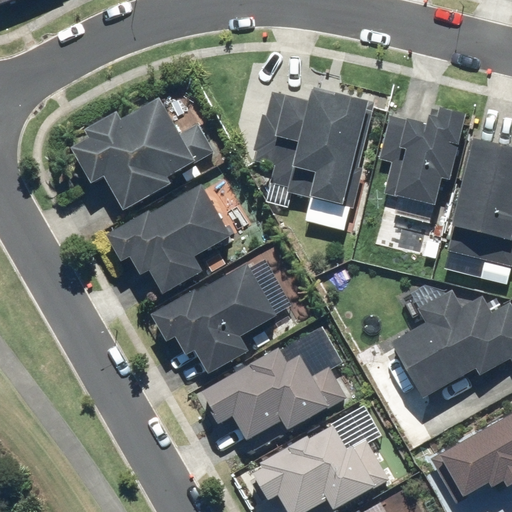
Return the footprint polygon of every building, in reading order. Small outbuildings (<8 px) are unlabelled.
[(361,166),(378,100),(319,85),(315,99),(291,93),(291,96),(275,92),(270,115),(266,114),(254,161),(277,167),(273,183),(291,188),(290,192),(314,198),(308,221),(347,231),(353,207),(356,208),(366,167),(361,166)] [(95,136),(77,146),(98,183),(110,177),(128,209),(177,182),(174,177),(219,152),(203,123),(186,132),(167,97),(128,118),(123,110),(91,128),(95,136)] [(456,180),(473,110),(437,101),(432,121),(412,117),(412,118),(394,114),(383,160),(395,162),(387,194),(400,197),(401,195),(442,205),(448,178),(456,180)] [(511,143),(477,136),(452,253),(511,265),(511,143)] [(156,210),(112,234),(126,261),(136,256),(146,274),(155,269),(169,294),(210,272),(201,256),(238,236),(209,183),(157,211),(156,210)] [(202,288),(158,311),(173,340),(181,336),(191,355),(201,350),(213,372),(255,350),(247,336),(284,316),(255,263),(203,290),(202,288)] [(429,322),(395,341),(426,399),(480,369),(484,376),(511,361),(511,303),(497,312),(488,295),(467,306),(457,288),(421,307),(429,322)] [(291,430),(352,399),(335,366),(318,374),(307,353),(293,360),(286,347),(205,389),(223,424),(238,416),(251,441),(287,422),(291,430)] [(511,412),(433,459),(442,473),(453,466),(471,497),(493,484),(496,487),(508,480),(511,486),(511,412)] [(268,466),(257,472),(272,501),(284,494),(293,511),(309,511),(335,500),(339,507),(393,481),(371,437),(351,447),(340,425),(316,437),(314,434),(264,459),(268,466)]
